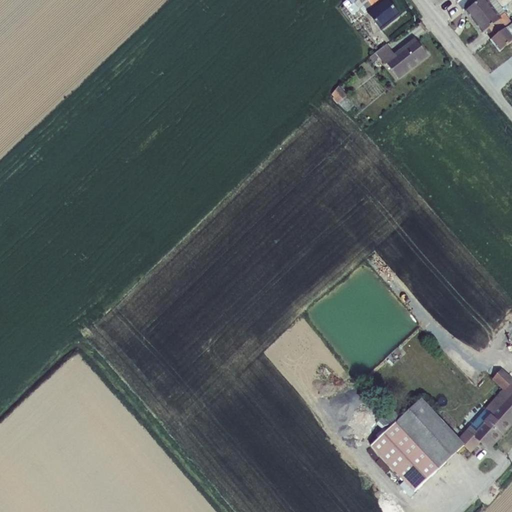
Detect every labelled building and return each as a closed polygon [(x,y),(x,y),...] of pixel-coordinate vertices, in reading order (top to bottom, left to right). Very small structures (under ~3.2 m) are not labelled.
[(372,8),(365,0),(347,0),(343,4),(352,16),(359,11),(365,17),(367,15),(366,14),(373,9),(372,8)] [(381,33),(400,18),(386,0),(382,0),(372,8),(373,9),(366,14),(367,15),(381,33)] [(457,3),(463,10),(474,0),(454,0),(457,4),(457,3)] [(479,0),(465,11),(482,34),(487,30),(491,36),(511,22),(505,13),(495,0),(479,0)] [(511,22),(491,40),(500,51),(511,41),(511,22)] [(399,81),(428,57),(414,39),(394,55),(386,45),(369,58),(373,63),(378,59),(384,67),(387,66),(399,81)] [(329,97),(348,112),(355,102),(336,88),(329,97)] [(399,485),(410,497),(464,446),(471,452),(480,441),(489,450),(511,425),(511,377),(502,368),(493,379),(503,389),(483,410),(484,411),(488,416),(475,429),(470,425),(459,437),(421,399),(370,445),(404,481),(399,485)] [(488,416),(484,411),(470,425),(475,429),(488,416)]
